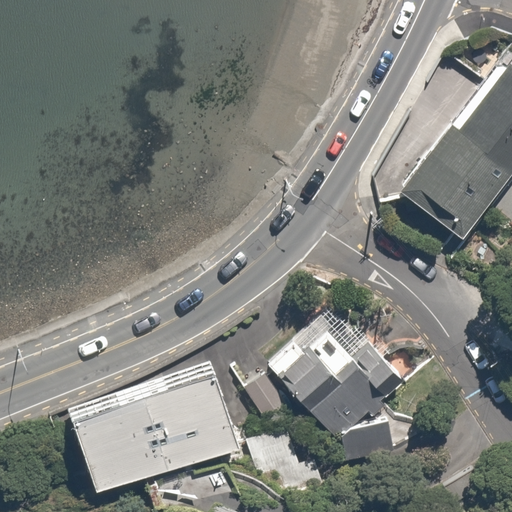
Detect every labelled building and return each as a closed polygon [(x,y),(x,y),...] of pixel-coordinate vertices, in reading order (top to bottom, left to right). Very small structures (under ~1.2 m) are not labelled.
[(511,152),(511,67),(485,48),(384,184),(451,234),(511,152)] [(387,454),(376,381),(387,371),(345,326),(353,319),(328,293),(263,355),(330,425),(336,419),(342,460),(387,454)] [(70,397),(103,492),(204,457),(201,448),(238,435),(208,349),(70,397)] [(278,428),(248,437),(263,487),(294,478),(278,428)] [(443,511),(429,490),(393,511),(443,511)]
